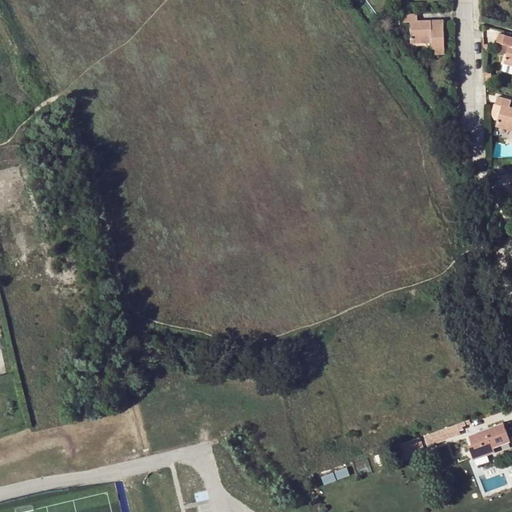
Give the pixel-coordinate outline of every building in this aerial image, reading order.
[(416,13),(402,14),(402,23),(409,22),(410,43),(430,42),(431,54),(443,54),(441,20),(417,21),(416,13)] [(508,45),(503,64),(511,66),(511,36),(504,35),(498,33),(496,41),(497,42),(502,43),(508,45)] [(502,43),(497,42),(497,45),(499,45),(497,51),(506,53),(508,45),(502,43)] [(495,125),(511,130),(511,107),(509,107),(511,100),(497,96),(495,104),(501,106),(495,125)] [(495,104),(493,104),(490,114),(494,119),(497,120),(501,106),(495,104)] [(464,421),(394,445),(397,456),(415,449),(467,431),(464,421)] [(503,423),(469,436),(476,454),(510,442),(503,423)]
